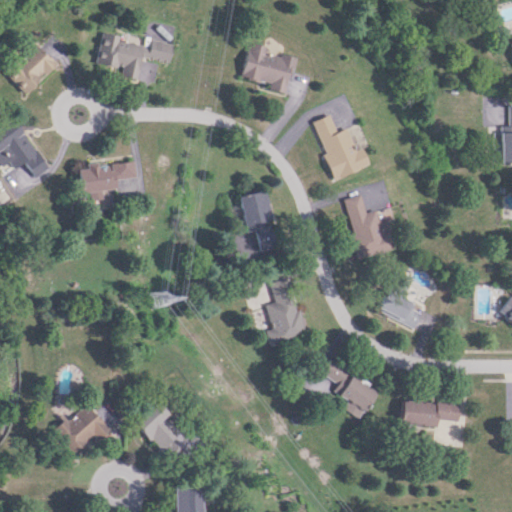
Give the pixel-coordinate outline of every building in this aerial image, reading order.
[(171,43),(148,39),(147,45),(117,39),(118,35),(100,31),(94,63),(123,69),(122,76),(135,78),(139,57),(167,62),(171,43)] [(22,93),(54,64),(34,42),(2,72),(22,93)] [(239,77),(268,83),(266,89),(286,93),(293,58),(264,51),(265,45),(247,42),(239,77)] [(499,163),(511,163),(511,108),(507,108),(507,132),(498,132),(499,163)] [(311,121),(323,152),(321,153),(331,179),(369,164),(362,146),(354,149),(345,127),(336,131),(329,114),(311,121)] [(0,164),(6,161),(10,167),(22,160),(32,176),(44,168),(17,124),(0,134),(0,164)] [(134,176),(132,160),(106,163),(106,162),(84,164),(84,168),(75,169),(77,192),(89,191),(90,209),(114,206),(111,179),(134,176)] [(236,195),(243,236),(254,234),(257,250),(274,247),(269,222),(263,190),(236,195)] [(395,250),(388,220),(393,219),(392,212),(377,216),(375,209),(364,212),(360,194),(342,198),(356,259),(395,250)] [(376,310),(413,328),(420,313),(411,309),(414,303),(402,297),(409,282),(393,275),(376,310)] [(266,282),(272,301),(262,304),(269,327),(262,329),(267,344),(303,334),(286,276),(266,282)] [(511,294),(499,313),(511,322),(511,294)] [(318,372),(335,383),(330,391),(345,400),(340,408),(357,419),(375,390),(326,359),(318,372)] [(458,403),(399,400),(398,423),(435,425),(435,419),(457,420),(458,403)] [(71,454),(103,426),(84,403),(63,421),(61,418),(49,429),(71,454)] [(132,426),(147,439),(148,439),(180,465),(185,465),(189,460),(187,460),(181,455),(194,455),(197,450),(202,454),(202,447),(191,438),(190,440),(190,437),(182,437),(187,442),(187,447),(179,447),(179,438),(178,437),(178,429),(162,417),(166,412),(157,405),(149,405),(132,426)] [(171,511),(198,511),(198,486),(171,486),(171,511)]
